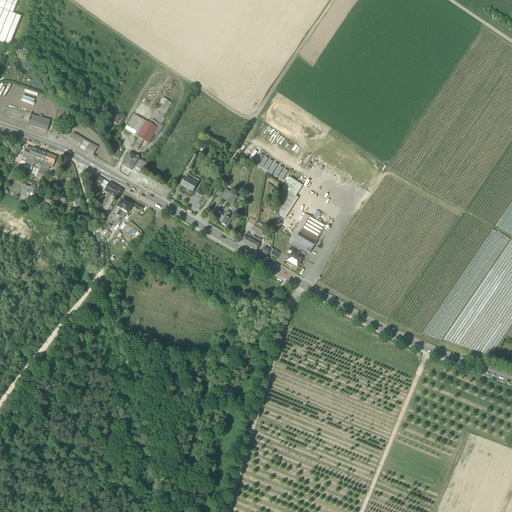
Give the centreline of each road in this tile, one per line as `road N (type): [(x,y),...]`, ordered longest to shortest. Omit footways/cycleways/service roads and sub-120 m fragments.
road 1 (secondary): [(511,381),(368,323),(111,174),(0,128)]
road 2 (track): [(74,161),(101,271),(0,404)]
road 3 (track): [(333,0),(251,121),(196,223)]
road 4 (track): [(101,271),(156,450),(165,511)]
road 5 (track): [(230,511),(298,283)]
road 6 (track): [(359,511),(428,350)]
road 7 (track): [(136,104),(162,64),(251,121)]
